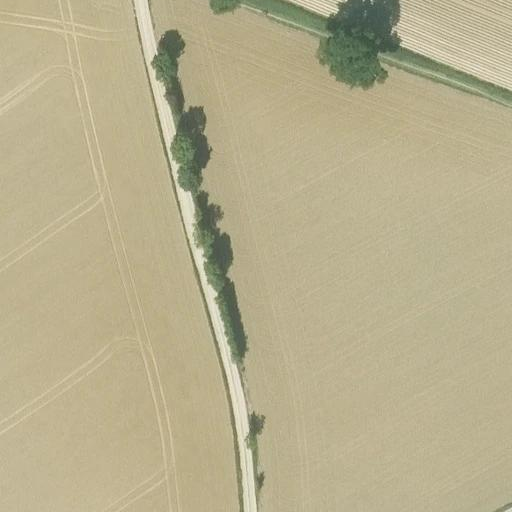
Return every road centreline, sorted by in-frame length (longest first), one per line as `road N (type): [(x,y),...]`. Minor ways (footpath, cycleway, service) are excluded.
road 1 (track): [(250,511),(233,383),(139,0)]
road 2 (track): [(511,100),(233,0)]
